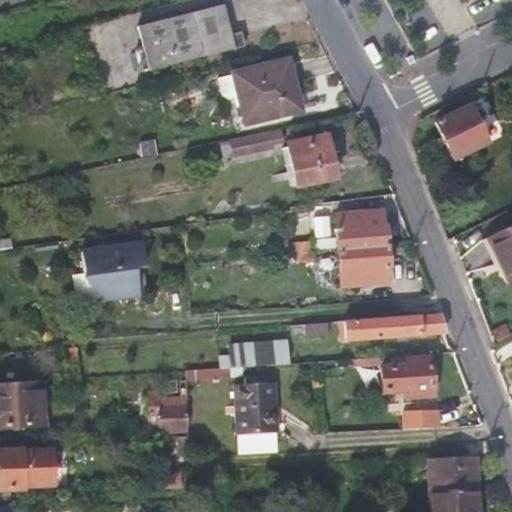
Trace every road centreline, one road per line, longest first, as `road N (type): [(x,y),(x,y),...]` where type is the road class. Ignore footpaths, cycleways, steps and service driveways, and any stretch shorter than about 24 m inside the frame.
road 1 (residential): [(376,112),(511,451)]
road 2 (residential): [(376,112),(511,43)]
road 3 (residential): [(316,0),(376,112)]
